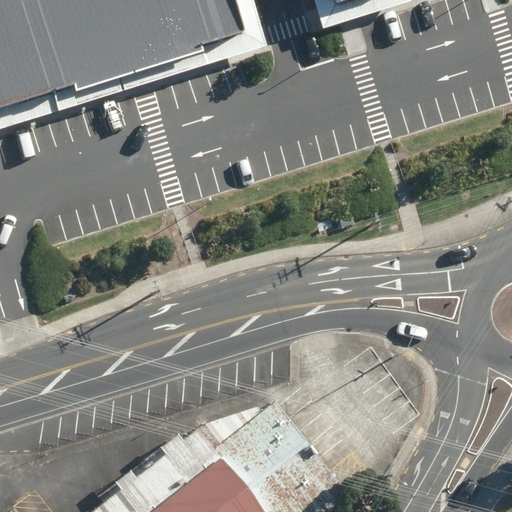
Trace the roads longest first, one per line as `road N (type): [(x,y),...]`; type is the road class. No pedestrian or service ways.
road 1 (tertiary): [(291,318),(0,403)]
road 2 (tertiary): [(291,318),(377,276),(502,259)]
road 3 (tertiary): [(472,344),(393,318),(291,318)]
road 4 (secondary): [(427,511),(462,420),(460,377),(472,344)]
